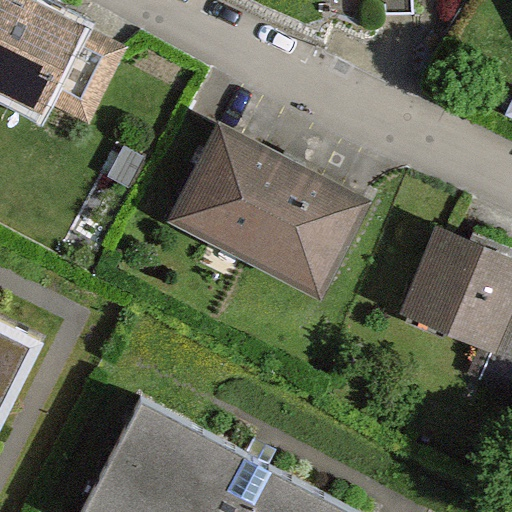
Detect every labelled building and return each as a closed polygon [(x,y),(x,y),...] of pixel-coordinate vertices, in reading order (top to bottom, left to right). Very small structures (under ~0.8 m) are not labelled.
[(0,0),(0,88),(81,131),(128,41),(48,0),(0,0)] [(215,120),(169,217),(326,291),(372,194),(215,120)] [(511,328),(511,261),(441,227),(397,316),(495,364),(511,328)] [(0,320),(0,440),(49,347),(0,320)] [(353,511),(137,401),(79,511),(353,511)]
